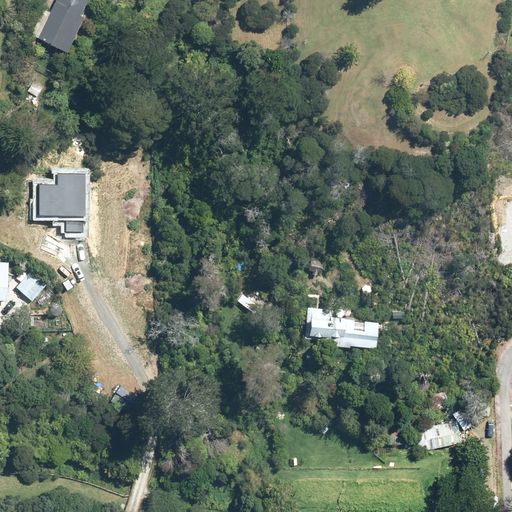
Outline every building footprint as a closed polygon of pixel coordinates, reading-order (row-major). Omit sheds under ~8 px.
[(83,16),(79,14),(86,0),(55,0),(48,16),(41,12),(30,34),(66,52),(83,16)] [(325,260),(310,256),(306,269),(321,274),(325,260)] [(0,299),(7,300),(9,262),(0,261),(0,299)] [(29,271),(15,287),(32,301),(46,285),(29,271)] [(244,292),(237,299),(253,314),(260,307),(244,292)] [(332,316),(332,310),(307,307),(304,337),(325,339),(324,345),(349,347),(349,345),(375,348),(378,323),(365,321),(363,331),(353,330),(354,321),(349,320),(349,319),(345,319),(345,318),(332,316)] [(102,345),(93,349),(100,364),(109,359),(102,345)] [(444,392),(426,397),(430,411),(448,405),(444,392)] [(491,404),(479,404),(479,427),(492,426),(491,404)] [(457,422),(415,430),(419,451),(461,443),(457,422)] [(406,433),(384,434),(385,444),(407,442),(406,433)]
